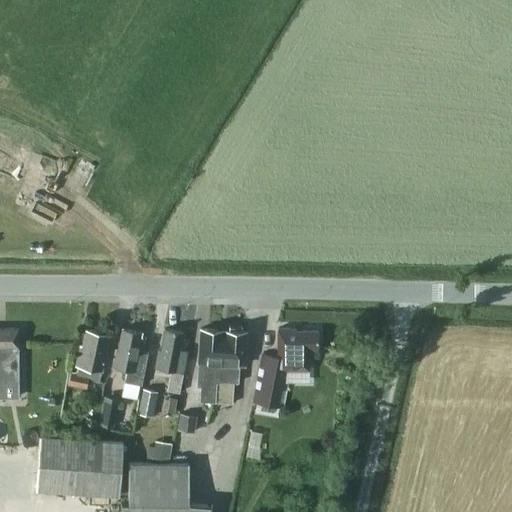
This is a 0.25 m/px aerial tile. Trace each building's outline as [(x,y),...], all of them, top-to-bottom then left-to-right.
[(0,133),(0,178),(3,180),(21,144),(0,133)] [(19,328),(0,328),(0,380),(19,381),(19,328)] [(253,403),(280,408),(283,408),(289,378),(285,377),(287,371),(309,370),(309,350),(318,350),(318,331),(296,331),(293,328),(278,328),(278,357),(263,353),(253,403)] [(69,385),(87,389),(89,379),(100,382),(109,334),(86,329),(83,346),(81,345),(76,366),(79,367),(77,374),(71,373),(69,385)] [(141,332),(123,329),(119,350),(116,350),(113,367),(128,370),(126,382),(143,385),(149,351),(143,350),(145,338),(140,337),(141,332)] [(184,332),(165,329),(161,350),(159,350),(155,367),(171,371),(167,390),(180,393),(184,373),(183,372),(188,351),(186,350),(188,339),(183,338),(184,332)] [(201,329),(198,363),(197,387),(201,387),(200,402),(219,403),(224,330),(201,329)] [(245,365),(247,332),(224,330),(219,403),(233,404),(234,382),(239,383),(240,365),(245,365)] [(158,391),(143,389),(138,414),(153,417),(158,391)] [(99,425),(115,427),(119,398),(104,396),(99,425)] [(175,413),(178,398),(170,397),(167,412),(175,413)] [(177,429),(195,432),(197,416),(180,413),(177,429)] [(121,442),(38,436),(34,491),(117,496),(121,442)] [(150,462),(167,462),(170,442),(154,440),(150,462)] [(167,462),(150,462),(128,461),(127,504),(120,504),(119,511),(207,511),(209,505),(186,505),(187,462),(167,462)]
